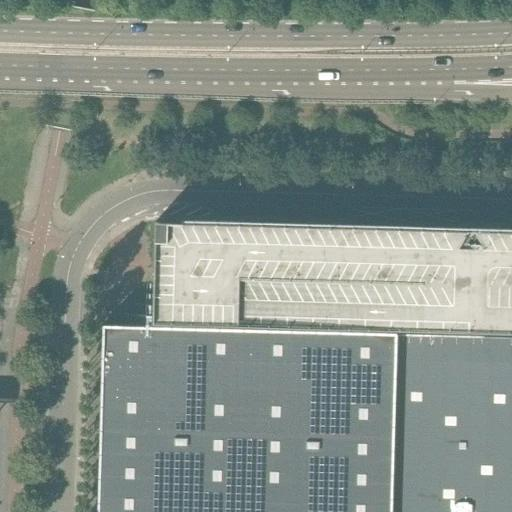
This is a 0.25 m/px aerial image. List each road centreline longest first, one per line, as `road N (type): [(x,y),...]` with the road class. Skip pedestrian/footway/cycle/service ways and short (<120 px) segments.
road 1 (primary): [(511,33),(0,31)]
road 2 (primary): [(0,65),(417,71)]
road 3 (tertiary): [(511,200),(189,194),(135,199),(105,213)]
road 4 (tertiary): [(62,511),(67,278),(76,249),(105,213)]
